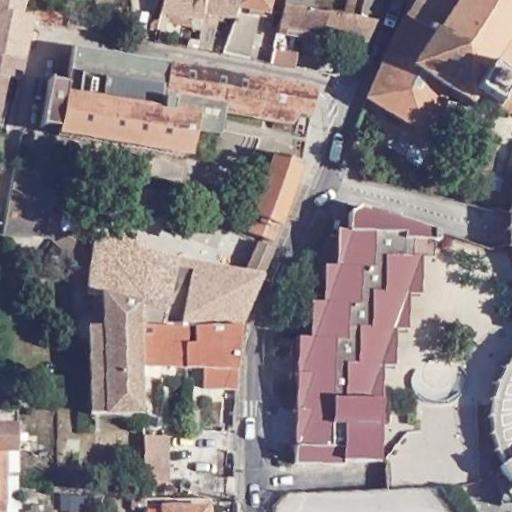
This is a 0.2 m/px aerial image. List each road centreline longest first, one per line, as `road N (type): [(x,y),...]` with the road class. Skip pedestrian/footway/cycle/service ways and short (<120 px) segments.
road 1 (residential): [(254,511),(253,359),(264,311),(326,180),(356,92)]
road 2 (residential): [(356,92),(46,34)]
